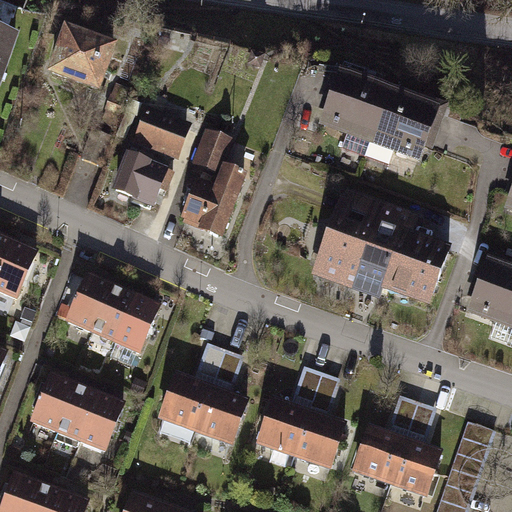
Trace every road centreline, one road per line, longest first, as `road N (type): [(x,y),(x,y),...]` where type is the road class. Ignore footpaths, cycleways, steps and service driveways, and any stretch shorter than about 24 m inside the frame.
road 1 (residential): [(0,195),(238,300),(511,395)]
road 2 (residential): [(276,0),(511,30)]
